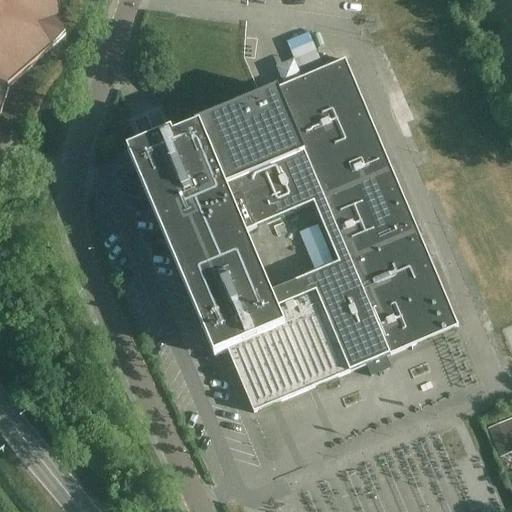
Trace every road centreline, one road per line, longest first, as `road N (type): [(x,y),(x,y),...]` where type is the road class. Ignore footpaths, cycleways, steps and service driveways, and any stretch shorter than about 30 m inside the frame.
road 1 (residential): [(195,506),(73,231),(81,139),(130,0)]
road 2 (secondary): [(79,511),(0,406)]
